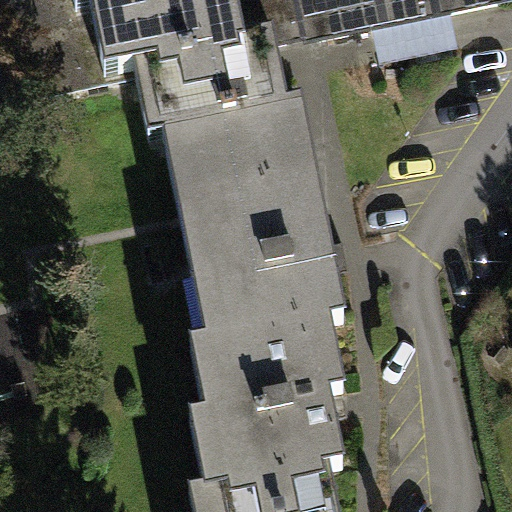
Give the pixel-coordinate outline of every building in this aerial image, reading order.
[(0,0),(0,119),(137,93),(276,65),(263,0),(0,0)] [(511,0),(263,0),(276,65),(511,16),(511,0)] [(163,152),(177,221),(318,193),(303,117),(288,120),(276,65),(137,93),(150,155),(163,152)] [(177,221),(206,362),(207,365),(333,340),(333,343),(348,340),(318,193),(177,221)] [(204,506),(334,490),(346,488),(332,417),(348,414),(333,343),(333,340),(207,365),(206,362),(189,366),(203,435),(190,437),(204,506)] [(338,511),(334,490),(204,506),(188,510),(188,511),(338,511)]
